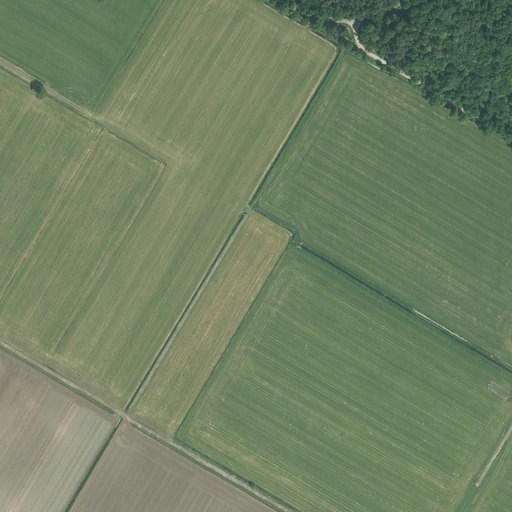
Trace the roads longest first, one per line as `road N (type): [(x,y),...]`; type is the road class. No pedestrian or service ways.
road 1 (track): [(0,342),(287,511)]
road 2 (unclassified): [(511,138),(361,48),(354,20)]
